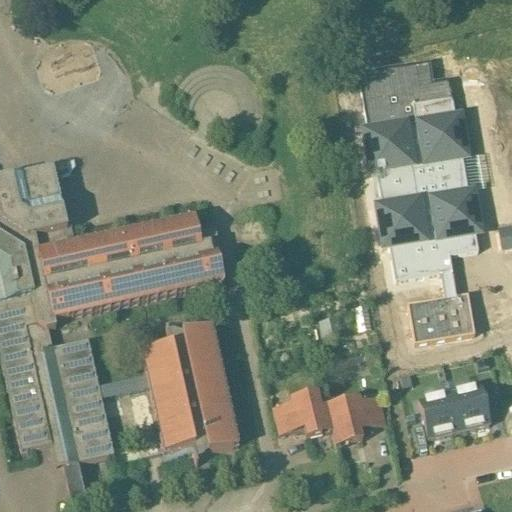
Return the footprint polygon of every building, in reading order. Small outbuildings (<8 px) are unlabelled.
[(413,351),(473,341),(466,300),(455,302),(448,261),(477,257),(474,239),(480,238),(472,195),(467,196),(461,162),(467,161),(460,119),(454,120),(448,84),(431,86),(428,66),(357,77),(366,134),(362,135),(369,178),(375,177),(380,211),(374,211),(381,254),(388,253),(394,288),(439,280),(443,304),(406,310),(413,351)] [(479,160),(467,161),(461,162),(467,196),(472,195),(485,193),(479,160)] [(0,378),(17,455),(60,445),(65,469),(112,459),(99,400),(97,389),(86,342),(50,349),(47,332),(54,330),(53,323),(205,290),(207,298),(218,294),(223,285),(217,255),(210,255),(207,238),(197,240),(191,217),(64,245),(60,224),(19,232),(5,223),(0,203),(0,196),(5,196),(2,181),(0,181),(0,378)] [(511,230),(497,233),(501,254),(511,252),(511,230)] [(168,351),(139,355),(144,379),(97,389),(99,400),(147,391),(160,455),(190,451),(192,464),(206,454),(236,449),(210,329),(165,336),(168,351)] [(479,386),(414,402),(425,448),(489,432),(479,386)] [(288,406),(284,407),(291,434),(303,431),(306,441),(330,435),(334,450),(360,442),(357,432),(369,429),(362,404),(360,397),(321,407),(316,392),(286,400),(288,406)] [(377,399),(362,404),(369,429),(370,431),(385,427),(377,399)] [(291,434),(284,407),(268,411),(277,440),(291,434)]
